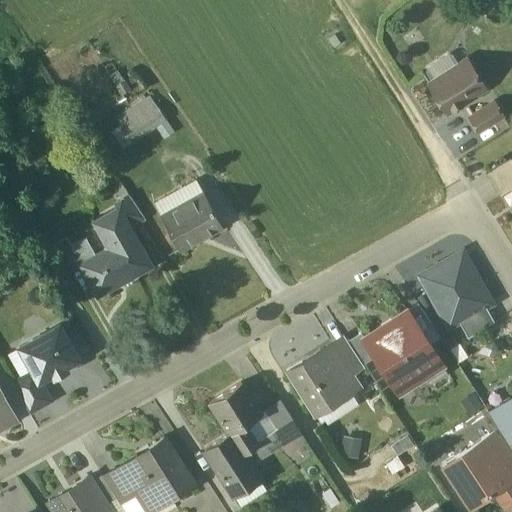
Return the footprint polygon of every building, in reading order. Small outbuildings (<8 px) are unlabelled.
[(467,63),(429,88),(448,117),(486,93),(467,63)] [(150,103),(117,126),(129,143),(162,120),(150,103)] [(495,105),(469,121),(479,137),(504,120),(495,105)] [(511,193),(511,166),(510,164),(486,179),(500,201),(511,193)] [(196,188),(154,211),(161,222),(197,202),(193,194),(198,192),(196,188)] [(197,202),(161,222),(179,256),(221,233),(203,199),(202,199),(198,192),(193,194),(197,202)] [(145,224),(129,199),(116,208),(129,233),(145,224)] [(116,213),(92,227),(104,249),(103,255),(133,239),(129,233),(116,208),(114,209),(116,213)] [(78,269),(96,301),(112,292),(111,290),(132,279),(133,281),(151,271),(133,239),(103,255),(94,260),(78,269)] [(65,242),(51,250),(62,271),(75,263),(76,263),(69,250),(65,242)] [(85,243),(72,250),(71,248),(69,250),(76,263),(75,263),(78,269),(94,260),(85,243)] [(460,257),(421,280),(439,312),(449,307),(459,325),(485,310),(489,307),(460,257)] [(432,328),(418,308),(407,315),(409,317),(421,335),(432,328)] [(485,310),(459,325),(469,342),(495,327),(485,310)] [(409,317),(407,315),(365,343),(364,344),(374,361),(394,391),(420,374),(438,362),(421,335),(409,317)] [(64,372),(78,364),(60,331),(21,353),(34,376),(39,386),(53,378),(55,381),(65,375),(64,372)] [(361,336),(348,345),(363,368),(374,361),(364,344),(363,344),(365,343),(361,336)] [(344,339),(287,376),(299,394),(304,391),(320,416),(360,389),(352,377),(364,370),(363,368),(348,345),(344,339)] [(438,362),(420,374),(430,389),(448,377),(438,362)] [(39,386),(34,376),(13,388),(30,419),(51,407),(39,386)] [(262,420),(241,388),(209,408),(230,440),(242,458),(257,449),(256,448),(245,431),(262,420)] [(0,435),(18,425),(0,394),(0,435)] [(511,405),(510,403),(488,416),(495,427),(498,432),(511,423),(511,405)] [(277,434),(256,448),(257,449),(242,458),(250,472),(251,472),(303,440),(281,406),(266,417),(277,434)] [(511,423),(498,432),(498,433),(511,454),(511,423)] [(511,454),(498,433),(498,432),(495,427),(486,432),(490,438),(487,440),(508,472),(509,472),(511,477),(511,454)] [(251,472),(250,472),(242,458),(230,440),(205,456),(232,500),(258,483),(251,472)] [(508,472),(487,440),(443,469),(470,511),(472,511),(494,497),(511,485),(511,477),(509,472),(508,472)] [(194,489),(164,442),(163,443),(164,444),(149,454),(150,456),(139,463),(136,459),(135,460),(137,463),(104,484),(116,503),(118,506),(135,495),(145,511),(147,511),(166,499),(170,504),(194,489)] [(104,484),(102,481),(92,487),(106,509),(116,503),(104,484)] [(92,487),(88,482),(72,492),(74,496),(52,510),(50,507),(48,507),(51,511),(107,511),(106,509),(92,487)] [(511,511),(511,485),(494,497),(503,510),(505,511),(511,511)]
